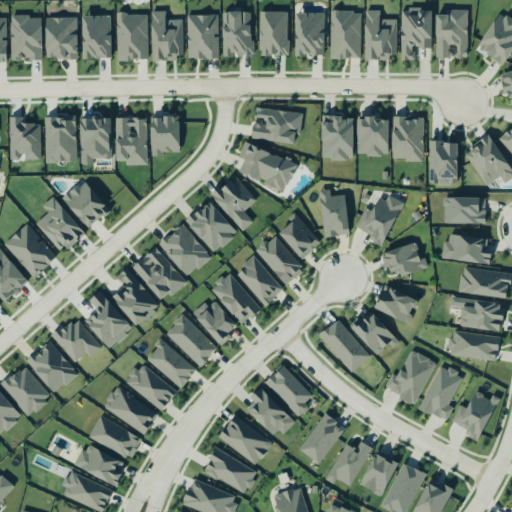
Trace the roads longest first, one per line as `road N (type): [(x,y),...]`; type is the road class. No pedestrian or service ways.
road 1 (residential): [(462,105),(426,87),(0,91)]
road 2 (residential): [(0,344),(200,168),(219,137),(224,88)]
road 3 (residential): [(158,475),(219,390),(341,279)]
road 4 (residential): [(280,333),(356,405),(495,479)]
